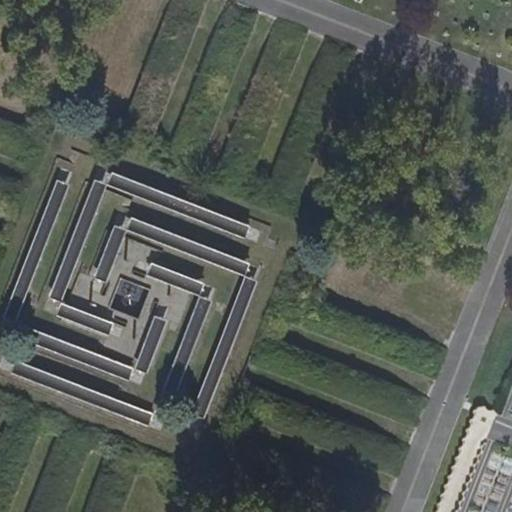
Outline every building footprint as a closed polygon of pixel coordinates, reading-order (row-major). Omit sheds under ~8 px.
[(108,166),(103,178),(242,233),(247,221),(108,166)] [(0,310),(0,312),(11,316),(64,179),(52,174),(0,310)] [(89,174),(44,293),(57,297),(102,180),(89,174)] [(127,212),(122,224),(241,270),(246,259),(127,212)] [(102,277),(122,224),(111,220),(90,273),(102,277)] [(147,258),(143,270),(195,291),(200,278),(147,258)] [(188,410),(200,414),(254,277),(241,273),(188,410)] [(162,414),(208,296),(196,292),(151,409),(162,414)] [(109,319),(57,299),(52,310),(105,331),(109,319)] [(131,364),(143,369),(163,316),(151,311),(131,364)] [(131,365),(11,317),(6,330),(126,378),(131,365)] [(11,355),(6,368),(144,421),(148,410),(11,355)]
